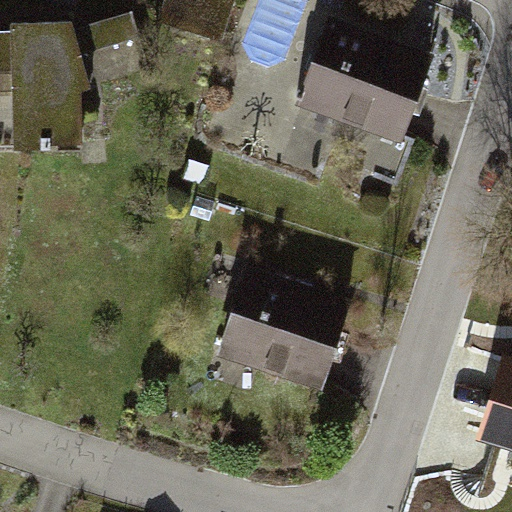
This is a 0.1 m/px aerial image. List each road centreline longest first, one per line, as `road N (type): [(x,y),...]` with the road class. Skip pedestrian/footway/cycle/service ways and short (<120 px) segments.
road 1 (residential): [(372,511),(511,87)]
road 2 (residential): [(258,511),(0,431)]
